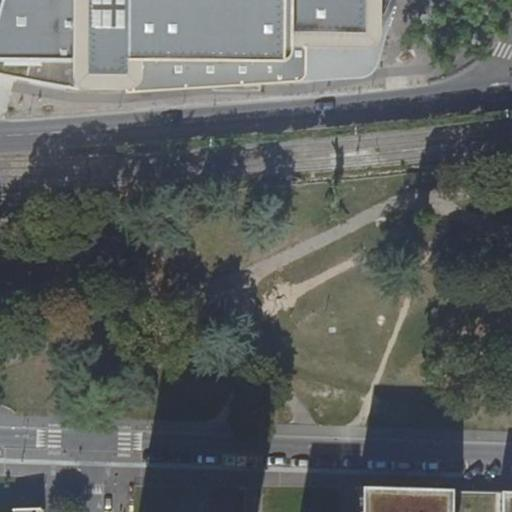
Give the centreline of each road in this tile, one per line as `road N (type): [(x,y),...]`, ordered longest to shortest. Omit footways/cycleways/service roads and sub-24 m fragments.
road 1 (tertiary): [(488,94),(0,144)]
road 2 (residential): [(93,443),(511,454)]
